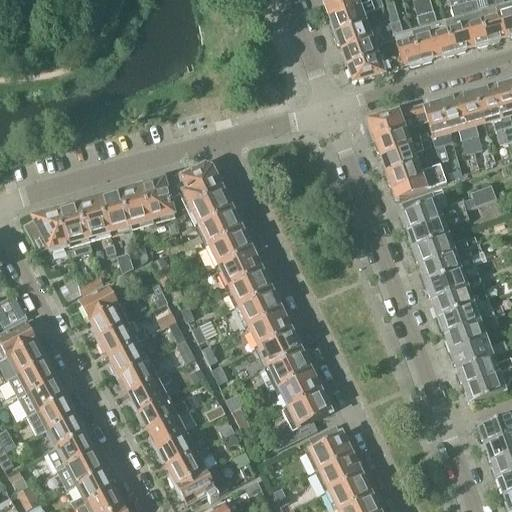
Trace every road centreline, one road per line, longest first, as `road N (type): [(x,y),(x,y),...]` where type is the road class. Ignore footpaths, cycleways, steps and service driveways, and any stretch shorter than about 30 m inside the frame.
road 1 (residential): [(472,511),(328,110)]
road 2 (residential): [(405,511),(230,146)]
road 3 (residential): [(154,511),(0,220)]
road 4 (residential): [(0,215),(230,146)]
road 5 (residential): [(328,110),(511,59)]
